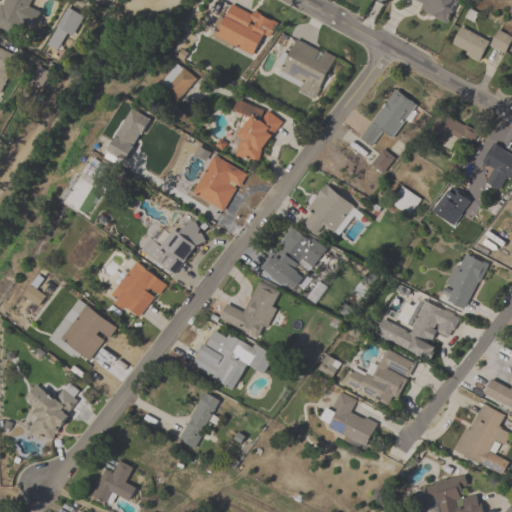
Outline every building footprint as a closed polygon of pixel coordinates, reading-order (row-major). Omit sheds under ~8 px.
[(3,0),(0,7),(0,28),(18,36),(23,26),(33,30),(40,12),(28,7),(31,0),(3,0)] [(449,25),(459,0),(415,0),(422,3),(419,12),(449,25)] [(256,58),(273,22),(230,1),(213,38),(256,58)] [(85,18),(68,8),(40,53),(56,63),(85,18)] [(511,41),(511,36),(497,30),(491,42),(460,27),(450,47),(480,61),(487,45),(506,53),(511,41)] [(273,80),(317,99),(335,56),(296,40),(289,56),(285,54),(273,80)] [(0,99),(0,100),(18,56),(0,48),(0,99)] [(194,86),(184,69),(162,83),(172,100),(194,86)] [(393,140),(418,105),(394,89),(360,139),(373,148),(383,133),(393,140)] [(229,153),(262,165),(279,115),(238,101),(233,113),(242,116),(229,153)] [(478,135),(442,115),(432,133),(467,153),(478,135)] [(371,164),(383,174),(395,159),(382,149),(371,164)] [(511,157),(511,158),(499,149),(487,165),(511,184),(511,157)] [(223,212),(247,176),(214,154),(190,191),(198,197),(194,204),(206,211),(211,204),(223,212)] [(99,173),(91,169),(86,177),(94,182),(99,173)] [(356,208),(327,185),(298,223),(316,237),(323,227),(334,235),(356,208)] [(409,216),(420,200),(402,187),(391,203),(409,216)] [(142,252),(175,277),(206,236),(187,221),(174,238),(160,228),(142,252)] [(294,289),(308,265),(315,270),(328,249),(290,226),(263,270),(294,289)] [(466,310),(487,264),(461,252),(439,298),(466,310)] [(135,321),(167,289),(139,262),(108,294),(135,321)] [(284,293),(258,282),(245,310),(227,302),(218,320),(262,340),(284,293)] [(48,340),(76,361),(81,354),(92,362),(117,328),(78,299),(48,340)] [(430,360),(440,336),(451,340),(460,316),(419,300),(407,329),(381,319),(374,338),(430,360)] [(191,368),(233,391),(247,366),(264,375),(274,358),(215,325),(191,368)] [(398,401),(416,363),(384,349),(372,375),(351,366),(342,384),(387,405),(391,397),(398,401)] [(341,364),(327,355),(317,369),(331,379),(341,364)] [(511,386),(511,387),(493,379),(485,397),(511,409),(511,386)] [(24,405),(39,413),(30,430),(53,443),(79,396),(63,387),(57,398),(35,385),(24,405)] [(196,450),(221,400),(204,392),(179,441),(196,450)] [(368,446),(377,422),(352,412),(357,400),(340,393),(333,412),(325,409),(318,426),(368,446)] [(453,452),(503,477),(510,461),(491,452),(496,442),(505,446),(511,433),(501,428),(506,417),(478,402),(453,452)] [(105,468),(91,497),(110,505),(114,495),(129,502),(136,488),(127,484),(135,468),(119,461),(114,472),(105,468)] [(481,511),(480,495),(467,497),(465,478),(428,483),(431,511),(481,511)]
